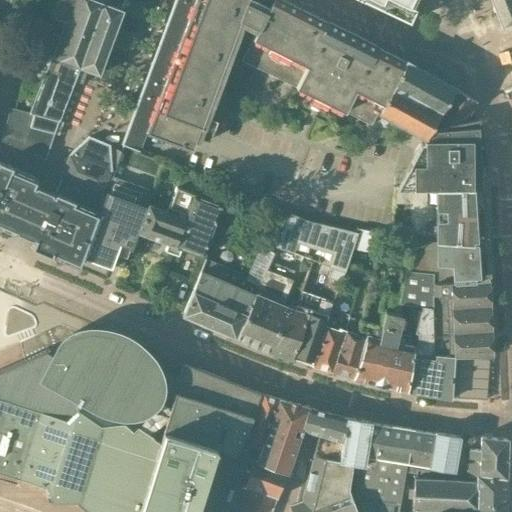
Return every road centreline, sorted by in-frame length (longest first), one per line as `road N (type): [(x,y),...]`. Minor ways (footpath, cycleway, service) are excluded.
road 1 (residential): [(511,421),(321,392),(0,264)]
road 2 (residential): [(511,293),(498,126),(477,60)]
road 3 (residential): [(477,60),(406,39),(322,0)]
